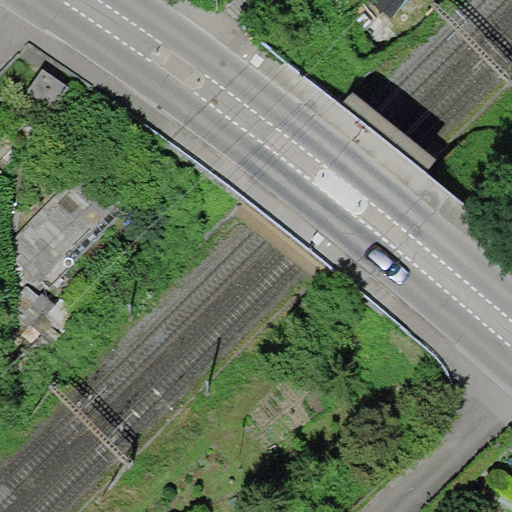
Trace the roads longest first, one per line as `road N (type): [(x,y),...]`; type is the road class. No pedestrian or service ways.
road 1 (primary): [(511,336),(357,202),(84,0)]
road 2 (residential): [(511,367),(369,511)]
